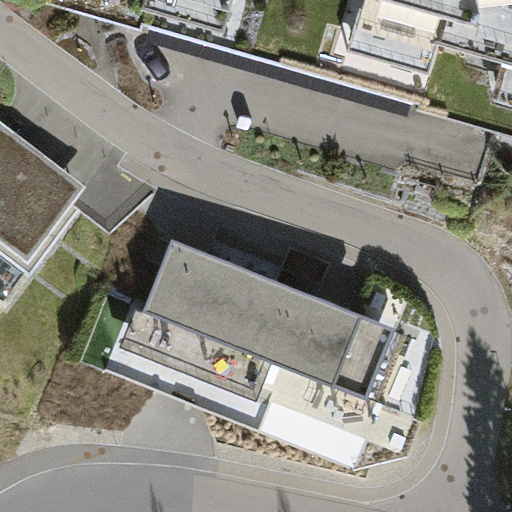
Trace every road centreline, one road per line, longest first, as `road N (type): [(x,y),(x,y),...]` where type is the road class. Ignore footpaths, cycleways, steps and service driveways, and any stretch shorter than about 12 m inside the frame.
road 1 (residential): [(446,511),(471,435),(487,336),(479,305),(458,276),(399,240),(191,164),(0,30)]
road 2 (residential): [(47,511),(112,496),(256,511)]
